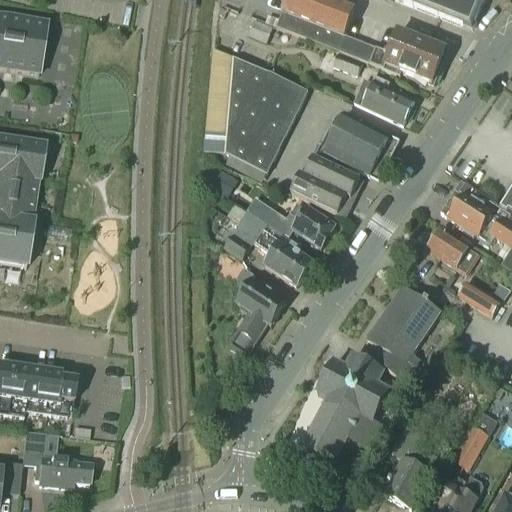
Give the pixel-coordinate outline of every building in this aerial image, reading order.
[(321,0),(287,0),(278,26),(400,80),(401,75),(433,89),(448,52),(399,32),(389,56),(344,39),(354,13),(321,0)] [(394,0),(394,2),(471,33),(484,3),(477,0),(394,0)] [(0,73),(2,74),(12,75),(12,76),(14,76),(14,75),(24,77),(26,78),(26,77),(36,79),(38,79),(38,77),(40,65),(40,63),(43,44),(43,41),(45,29),(46,27),(43,27),(34,26),(34,25),(31,25),(31,26),(22,24),(20,23),(19,24),(10,22),(8,22),(0,20),(0,73)] [(254,23),(247,40),(266,48),(273,31),(254,23)] [(210,53),(202,156),(224,157),(228,159),(223,169),(260,188),(307,95),(269,76),(210,53)] [(337,58),(332,70),(357,79),(362,67),(337,58)] [(364,84),(354,107),(403,130),(415,105),(386,92),(388,87),(375,81),(372,88),(364,84)] [(345,118),(324,157),(369,180),(389,141),(345,118)] [(0,267),(24,272),(43,148),(0,141),(0,267)] [(299,177),(290,197),(342,222),(359,183),(312,160),(303,179),(299,177)] [(232,194),(225,190),(231,182),(215,172),(205,188),(227,202),(232,194)] [(444,218),(443,219),(463,232),(462,234),(472,241),(473,239),(477,242),(478,241),(485,246),(490,238),(511,252),(504,266),(511,271),(511,217),(504,212),(499,209),(479,196),(465,186),(458,195),(444,218)] [(511,201),(506,210),(501,207),(499,209),(504,212),(511,217),(511,201)] [(293,232),(253,206),(247,215),(287,241),(292,234),(293,232)] [(298,224),(293,232),(292,234),(321,253),(330,238),(335,229),(307,211),(305,213),(297,208),(290,218),(298,224)] [(287,241),(247,215),(223,252),(241,264),(252,248),(270,259),(264,269),(272,274),(269,280),(293,295),(313,265),(296,254),(297,251),(286,243),(287,241)] [(433,245),(427,254),(466,279),(479,259),(440,234),(438,236),(434,236),(431,241),(433,245)] [(250,316),(227,349),(243,360),(266,327),(270,329),(286,306),(252,283),(255,279),(245,272),(237,282),(238,289),(245,294),(236,306),(250,316)] [(466,287),(458,300),(492,320),(500,307),(466,287)] [(402,291),(366,343),(375,350),(367,361),(404,387),(420,364),(412,359),(440,317),(402,291)] [(329,404),(301,455),(312,461),(310,464),(320,470),(322,466),(332,472),(341,455),(346,458),(357,455),(359,450),(369,455),(382,431),(373,427),(389,397),(377,390),(383,378),(353,361),(350,365),(346,363),(341,365),(339,369),(334,367),(317,398),(329,404)] [(61,377),(0,367),(0,417),(23,421),(24,415),(67,421),(67,417),(71,417),(72,408),(76,384),(60,382),(61,377)] [(478,420),(453,465),(468,474),(487,440),(488,440),(494,428),(478,420)] [(401,464),(383,499),(407,511),(411,511),(429,478),(427,477),(432,466),(422,461),(417,471),(407,467),(422,436),(406,427),(390,458),(401,464)] [(35,472),(33,486),(39,486),(39,490),(71,493),(72,487),(88,489),(90,470),(74,468),(74,466),(42,463),(44,438),(25,436),(22,468),(22,470),(35,472)] [(22,468),(1,466),(0,466),(0,497),(19,499),(22,470),(22,468)] [(449,490),(437,511),(470,511),(475,503),(477,504),(483,493),(481,487),(470,481),(467,487),(455,480),(450,491),(449,490)]
